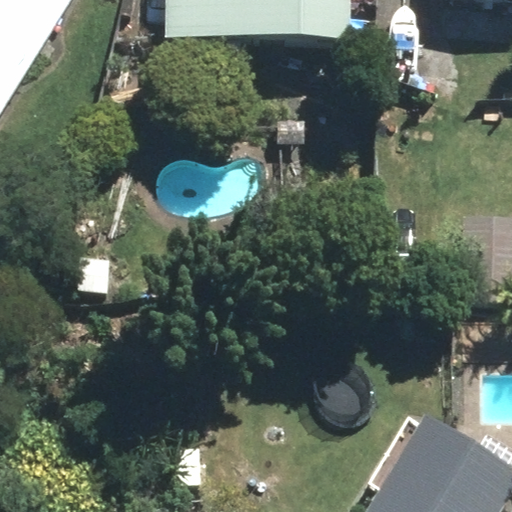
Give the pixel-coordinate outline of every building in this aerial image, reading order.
[(0,0),(0,117),(73,0),(0,0)] [(151,0),(151,63),(336,66),(337,0),(151,0)] [(511,23),(511,0),(422,0),(421,14),(511,23)] [(511,319),(511,233),(455,231),(452,317),(511,319)] [(502,511),(511,496),(511,493),(412,434),(365,511),(502,511)]
